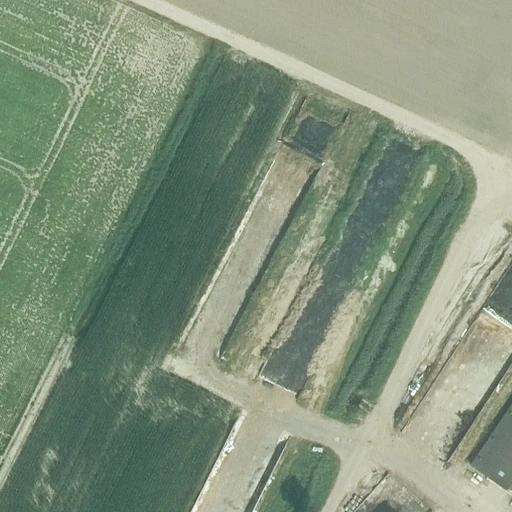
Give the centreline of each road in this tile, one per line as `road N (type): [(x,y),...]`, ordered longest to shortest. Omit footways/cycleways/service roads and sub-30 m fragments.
road 1 (track): [(328,511),(493,159),(136,0)]
road 2 (track): [(191,369),(365,440)]
